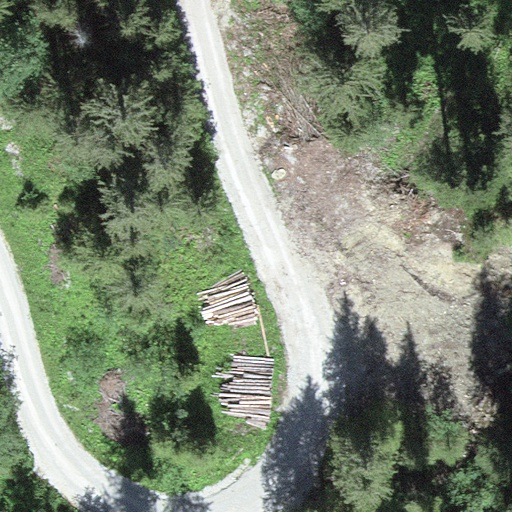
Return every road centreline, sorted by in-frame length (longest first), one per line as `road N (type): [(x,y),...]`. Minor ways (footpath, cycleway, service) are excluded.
road 1 (track): [(164,0),(314,366),(250,511)]
road 2 (track): [(144,511),(74,486),(0,321)]
